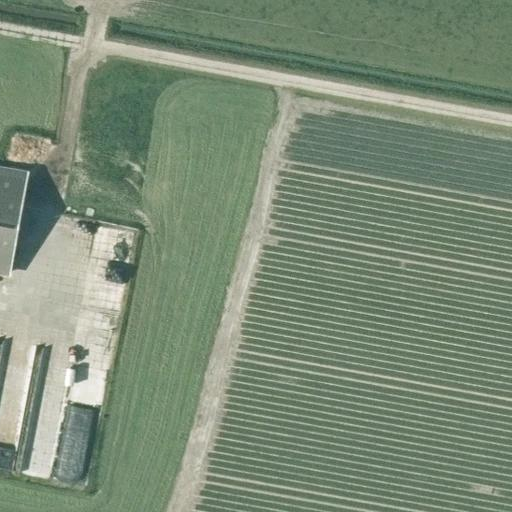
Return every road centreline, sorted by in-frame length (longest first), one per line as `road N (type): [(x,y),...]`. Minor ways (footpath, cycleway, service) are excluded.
road 1 (track): [(511,120),(0,28)]
road 2 (track): [(84,43),(46,225)]
